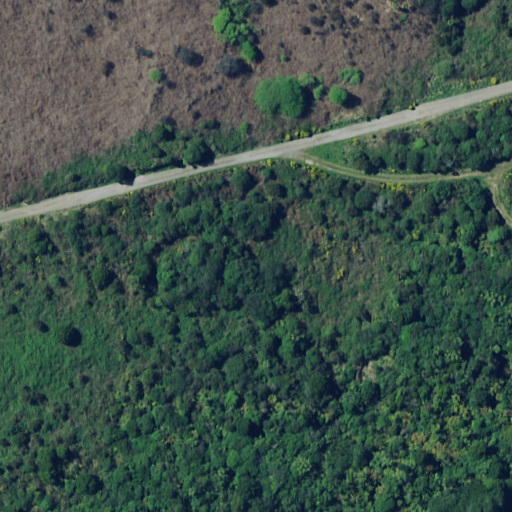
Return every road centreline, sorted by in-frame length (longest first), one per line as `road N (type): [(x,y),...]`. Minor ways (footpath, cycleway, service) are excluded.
road 1 (track): [(0,221),(511,78)]
road 2 (track): [(511,148),(418,155),(290,139)]
